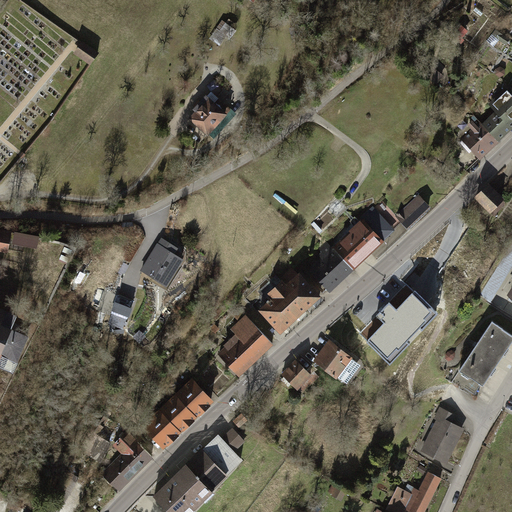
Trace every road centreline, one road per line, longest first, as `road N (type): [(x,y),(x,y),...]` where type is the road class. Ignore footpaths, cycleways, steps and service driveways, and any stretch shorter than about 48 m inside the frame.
road 1 (secondary): [(511,145),(113,511)]
road 2 (residential): [(0,215),(97,221),(152,210),(310,114),(446,0)]
road 3 (residential): [(445,511),(511,383)]
